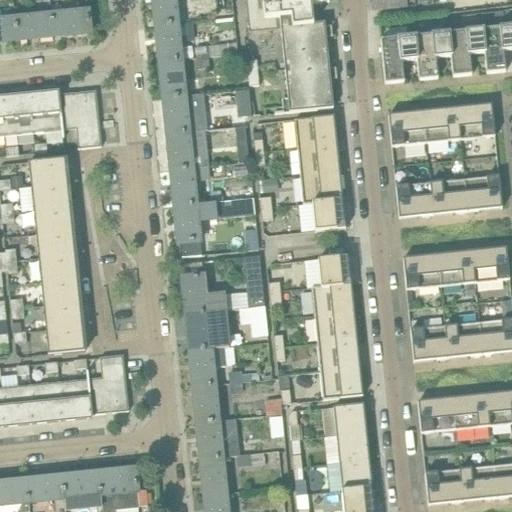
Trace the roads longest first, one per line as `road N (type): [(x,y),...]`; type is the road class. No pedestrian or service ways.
road 1 (residential): [(356,14),(406,511)]
road 2 (residential): [(169,439),(129,58)]
road 3 (residential): [(0,456),(169,439)]
road 4 (unknown): [(511,94),(363,102)]
road 5 (residential): [(129,58),(0,72)]
